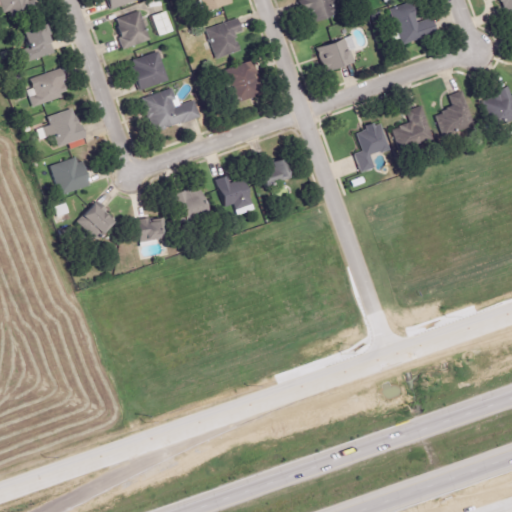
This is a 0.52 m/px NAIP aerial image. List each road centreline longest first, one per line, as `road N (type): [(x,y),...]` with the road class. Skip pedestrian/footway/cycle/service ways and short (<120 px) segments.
road 1 (tertiary): [(511,313),(0,493)]
road 2 (residential): [(129,167),(453,57),(465,44),(452,0)]
road 3 (residential): [(389,356),(257,0)]
road 4 (motorway): [(511,395),(183,511)]
road 5 (motorway): [(281,394),(49,511)]
road 6 (residential): [(64,0),(129,167)]
road 7 (motorway): [(349,511),(511,455)]
